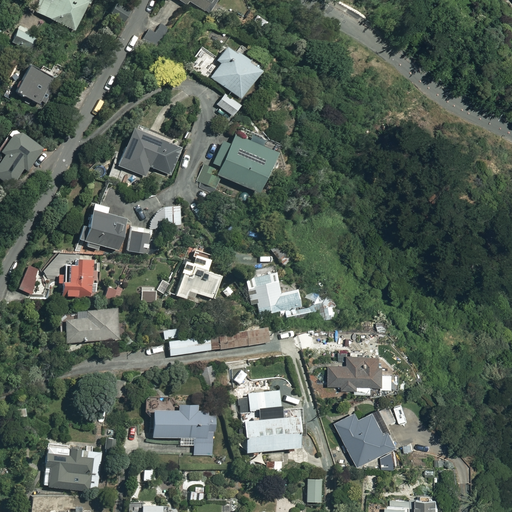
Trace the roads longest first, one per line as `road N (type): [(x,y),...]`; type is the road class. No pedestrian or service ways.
road 1 (residential): [(106,367),(290,348),(329,470),(328,511)]
road 2 (residential): [(145,0),(0,284)]
road 3 (residential): [(308,0),(446,100),(511,133)]
